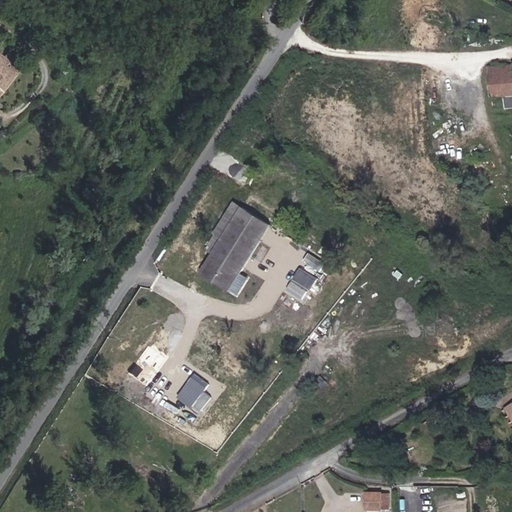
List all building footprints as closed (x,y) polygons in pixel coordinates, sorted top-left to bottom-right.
[(0,102),(19,79),(15,76),(18,72),(5,62),(2,65),(0,64),(0,102)] [(469,96),(492,93),(490,68),(489,63),(465,66),(469,96)] [(492,93),(511,91),(511,66),(490,68),(492,93)] [(209,255),(214,258),(241,215),(233,210),(212,241),(216,244),(213,249),(209,248),(206,253),(209,255)] [(199,283),(228,301),(272,234),(241,215),(214,258),(209,255),(206,261),(211,265),(199,283)]
